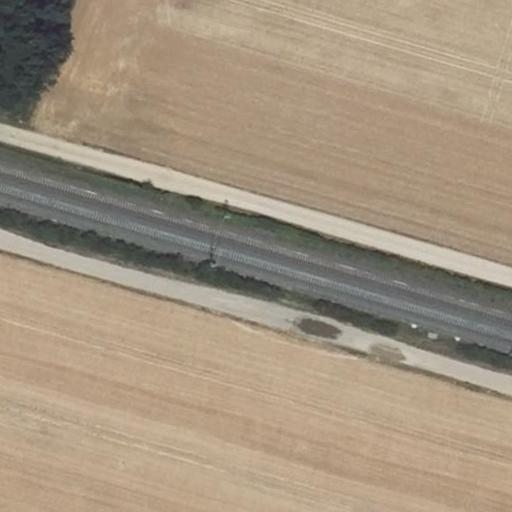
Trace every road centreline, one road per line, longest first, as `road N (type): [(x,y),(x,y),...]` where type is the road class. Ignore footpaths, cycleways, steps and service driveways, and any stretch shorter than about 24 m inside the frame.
road 1 (track): [(511,398),(0,251)]
road 2 (track): [(0,134),(511,280)]
